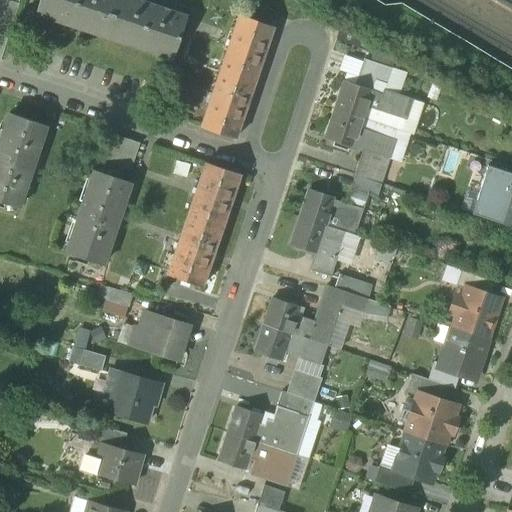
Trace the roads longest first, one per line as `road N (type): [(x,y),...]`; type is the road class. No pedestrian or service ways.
road 1 (residential): [(170,511),(282,170)]
road 2 (residential): [(282,170),(319,58),(320,46),(307,33),(282,46),(246,158)]
road 3 (residential): [(0,77),(246,158)]
road 4 (residential): [(511,379),(463,511)]
